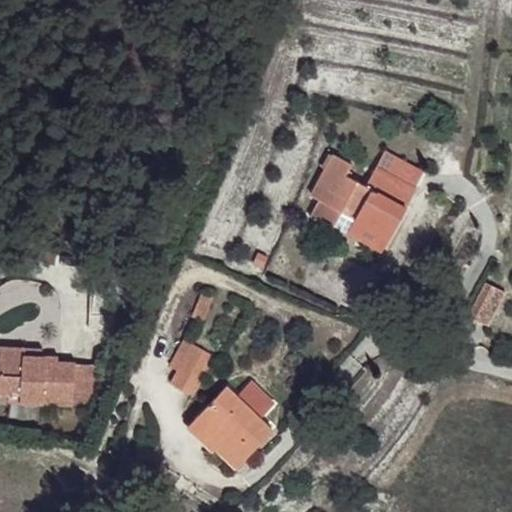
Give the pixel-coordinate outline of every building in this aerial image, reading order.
[(383,147),(375,165),(412,182),(419,165),(383,147)] [(352,163),(333,155),(311,196),(319,200),(312,217),(334,227),(342,210),(344,203),(360,210),(357,216),(393,234),(416,185),(412,182),(375,165),(366,184),(347,174),(352,163)] [(360,210),(344,203),(342,210),(357,216),(360,210)] [(393,234),(357,216),(352,227),(388,244),(393,234)] [(492,299),(478,295),(475,308),(489,312),(492,299)] [(489,312),(475,308),(472,322),(485,327),(489,312)] [(26,347),(0,344),(0,392),(8,393),(8,399),(73,405),(75,363),(60,361),(59,356),(26,353),(26,347)] [(89,349),(81,348),(80,355),(88,357),(92,353),(89,349)] [(190,352),(170,385),(177,390),(198,356),(190,352)] [(177,390),(175,394),(197,408),(221,369),(198,356),(177,390)] [(235,390),(204,420),(227,443),(221,450),(243,471),(280,435),(235,390)] [(204,420),(195,429),(217,453),(221,450),(227,443),(204,420)]
